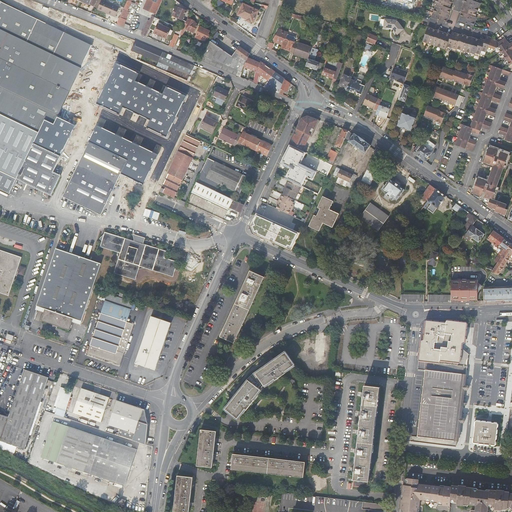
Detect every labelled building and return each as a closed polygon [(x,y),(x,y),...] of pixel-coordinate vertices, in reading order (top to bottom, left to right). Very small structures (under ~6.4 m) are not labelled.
[(86,0),(66,0),(86,10),(90,2),(86,0)] [(128,0),(118,26),(124,28),(130,13),(128,12),(133,0),(128,0)] [(162,0),(148,0),(145,9),(156,14),(162,0)] [(409,20),(411,12),(361,0),(350,0),(350,5),(356,7),(382,14),(393,17),(409,20)] [(435,0),(434,4),(436,4),(449,9),(451,4),(438,0),(435,0)] [(469,0),(465,0),(464,3),(479,8),(480,4),(476,2),(469,0)] [(477,13),(479,8),(464,3),(462,8),(477,13)] [(95,13),(112,21),(116,11),(99,4),(95,13)] [(449,9),(436,4),(434,9),(449,14),(450,9),(449,9)] [(175,8),(172,17),(183,21),(186,12),(175,8)] [(248,24),(250,25),(254,14),(239,8),(234,18),(244,22),(243,24),(247,26),(248,24)] [(462,13),(475,17),(477,13),(462,8),(460,12),(462,13)] [(447,18),(449,14),(434,9),(433,13),(447,18)] [(0,186),(8,191),(18,173),(56,192),(73,157),(82,160),(66,192),(103,211),(122,173),(127,174),(139,178),(185,85),(165,77),(140,66),(134,63),(137,57),(185,77),(189,69),(122,41),(120,45),(123,46),(120,53),(115,51),(96,43),(96,41),(72,31),(68,40),(42,30),(41,34),(21,26),(22,22),(25,16),(17,13),(13,22),(0,16),(0,186)] [(447,18),(433,13),(431,18),(445,23),(447,18)] [(475,22),(476,18),(475,17),(462,13),(460,17),(475,22)] [(145,28),(150,30),(155,17),(153,16),(151,21),(148,20),(145,28)] [(460,17),(459,22),(473,27),(475,22),(460,17)] [(198,25),(187,20),(183,29),(194,34),(198,25)] [(42,30),(22,22),(21,26),(41,34),(42,30)] [(387,39),(395,35),(390,25),(390,22),(384,22),(384,24),(378,23),(377,32),(384,33),(387,39)] [(210,33),(200,28),(196,37),(206,41),(210,33)] [(432,30),(428,28),(422,42),(427,44),(432,30)] [(286,39),(288,33),(279,30),(275,39),(284,43),(286,39)] [(432,46),(432,45),(437,31),(432,30),(427,44),(432,46)] [(116,39),(98,31),(97,33),(115,41),(116,39)] [(437,31),(432,45),(436,47),(441,32),(437,31)] [(149,32),(146,38),(154,41),(155,38),(156,35),(149,32)] [(436,47),(441,48),(446,34),(441,32),(436,47)] [(451,48),(456,34),(452,33),(451,36),(447,47),(451,49),(451,48)] [(446,34),(441,48),(445,50),(447,47),(451,36),(446,34)] [(456,49),(461,35),(457,34),(456,34),(451,48),(456,50),(456,49)] [(461,51),(466,36),(461,35),(456,49),(461,51)] [(176,36),(171,48),(174,49),(176,45),(178,39),(179,37),(176,36)] [(466,36),(461,51),(465,52),(470,38),(466,36)] [(486,53),(491,38),(486,36),(485,41),(481,51),(486,53)] [(368,47),(371,40),(371,39),(363,37),(360,47),(361,48),(362,46),(364,47),(365,46),(368,47)] [(470,53),(475,39),(471,37),(470,38),(465,52),(470,53)] [(295,52),(298,43),(286,39),(284,43),(282,47),(295,52)] [(480,40),(475,39),(470,53),(475,55),(475,53),(480,40)] [(475,53),(480,55),(481,51),(485,41),(480,39),(480,40),(475,53)] [(511,42),(509,45),(505,39),(496,44),(494,42),(493,42),(490,48),(494,49),(498,47),(509,62),(511,60),(511,42)] [(96,43),(115,51),(116,48),(97,40),(96,41),(96,43)] [(211,42),(199,59),(239,76),(241,72),(243,67),(246,58),(248,53),(240,47),(233,57),(211,42)] [(312,48),(312,47),(299,42),(298,43),(295,52),(295,53),(308,58),(312,48)] [(193,43),(188,55),(191,57),(195,50),(193,49),(196,44),(193,43)] [(320,71),(323,63),(314,60),(318,50),(312,48),(308,58),(306,66),(320,71)] [(258,63),(246,58),(243,67),(254,71),(258,63)] [(264,64),(259,61),(258,63),(254,71),(259,74),(264,64)] [(140,66),(165,77),(166,74),(141,64),(140,66)] [(283,79),(264,64),(259,74),(268,80),(263,87),(278,93),(283,79)] [(218,76),(194,66),(185,85),(139,178),(141,178),(139,182),(160,192),(187,134),(189,135),(191,132),(193,128),(218,76)] [(439,76),(452,81),(452,80),(464,84),(464,83),(470,86),(474,75),(468,73),(468,74),(456,69),(456,71),(443,66),(439,76)] [(509,77),(510,73),(490,66),(489,69),(488,69),(487,72),(487,73),(487,76),(485,75),(484,78),(485,79),(484,83),(483,82),(482,85),(483,86),(482,89),(480,89),(479,92),(480,93),(479,96),(478,96),(477,98),(478,100),(477,103),(475,103),(474,105),(475,107),(474,110),(473,110),(472,112),(473,114),(472,117),(470,116),(470,118),(470,120),(468,126),(466,128),(465,130),(460,128),(459,131),(460,132),(459,135),(457,135),(456,138),(457,139),(456,142),(454,142),(453,145),(465,149),(466,146),(474,148),(476,142),(469,139),(471,132),(479,135),(481,128),(489,131),(491,124),(484,121),(486,115),(494,117),(496,110),(489,108),(492,101),(499,104),(501,97),(494,94),(497,87),(504,90),(507,83),(499,80),(501,74),(509,77)] [(318,79),(332,84),(336,72),(333,71),(332,72),(322,68),(318,79)] [(249,75),(246,79),(255,83),(257,78),(249,75)] [(289,83),(283,79),(278,93),(281,94),(283,88),(286,89),(289,83)] [(343,92),(346,83),(339,80),(336,89),(343,92)] [(343,92),(342,93),(357,99),(361,88),(346,83),(343,92)] [(404,85),(398,99),(404,101),(410,87),(406,85),(404,85)] [(431,96),(455,105),(459,95),(435,86),(431,96)] [(227,95),(217,90),(210,104),(221,109),(227,95)] [(370,114),(373,115),(376,106),(366,102),(369,95),(366,93),(359,110),(369,114),(370,114)] [(252,105),(240,100),(235,109),(248,115),(252,105)] [(501,127),(498,134),(506,137),(505,141),(511,143),(511,100),(508,107),(511,108),(511,116),(506,114),(503,121),(511,124),(508,130),(501,127)] [(376,115),(387,119),(390,111),(379,106),(376,115)] [(439,111),(439,110),(428,106),(424,116),(436,120),(435,121),(443,124),(447,114),(439,111)] [(402,113),(397,126),(411,131),(417,116),(416,115),(412,113),(410,114),(409,116),(402,113)] [(289,145),(303,152),(319,120),(316,119),(308,116),(302,118),(289,145)] [(212,133),(217,123),(206,117),(201,128),(212,133)] [(238,143),(241,136),(238,134),(237,136),(224,129),(219,138),(232,145),(231,149),(234,150),(238,143)] [(348,131),(343,129),(335,146),(340,148),(344,139),(348,131)] [(348,141),(353,134),(348,131),(344,139),(348,141)] [(264,155),(269,145),(243,132),(241,136),(238,143),(264,155)] [(189,135),(187,134),(160,192),(174,198),(201,140),(194,137),(189,135)] [(370,147),(370,146),(363,140),(354,134),(353,134),(348,141),(348,142),(364,154),(370,147)] [(419,157),(425,162),(431,153),(431,152),(435,146),(425,138),(420,145),(419,144),(413,153),(419,157)] [(303,152),(289,145),(286,151),(280,164),(290,168),(285,179),(289,181),(300,186),(302,187),(307,176),(313,179),(316,172),(301,164),(303,159),(306,153),(303,152)] [(470,194),(501,216),(504,210),(506,204),(494,200),(499,187),(497,186),(503,168),(506,168),(510,156),(509,156),(510,153),(488,145),(482,162),(484,162),(483,164),(492,168),(488,180),(479,176),(478,178),(477,177),(470,194)] [(385,155),(376,150),(361,181),(371,185),(385,155)] [(333,151),(328,162),(333,164),(338,153),(333,151)] [(208,158),(205,165),(209,167),(207,171),(203,169),(200,175),(239,195),(247,178),(244,176),(242,175),(208,158)] [(353,175),(353,176),(337,168),(333,175),(339,178),(348,182),(346,186),(351,189),(357,176),(353,175)] [(141,178),(139,178),(127,174),(124,181),(137,186),(139,182),(141,178)] [(339,178),(336,183),(345,188),(346,186),(348,182),(339,178)] [(394,183),(389,180),(382,190),(386,193),(385,195),(391,199),(392,197),(397,200),(404,190),(400,187),(394,182),(394,183)] [(283,191),(285,191),(281,199),(280,202),(278,205),(276,209),(286,214),(288,210),(289,211),(293,204),(292,203),(300,186),(289,181),(288,185),(286,184),(283,191)] [(197,182),(192,192),(231,211),(232,209),(240,213),(244,205),(197,182)] [(422,198),(428,202),(436,190),(430,186),(422,198)] [(127,189),(124,196),(131,198),(134,191),(127,189)] [(423,208),(425,209),(429,204),(428,204),(429,203),(431,204),(430,205),(427,210),(432,214),(436,208),(437,209),(446,197),(436,190),(428,202),(426,204),(424,207),(423,208)] [(411,194),(400,209),(412,218),(425,201),(419,197),(417,199),(411,194)] [(316,217),(314,216),(309,227),(319,232),(323,224),(333,229),(339,215),(330,210),(334,202),(323,197),(318,209),(320,210),(316,217)] [(389,217),(370,204),(360,218),(379,231),(389,217)] [(461,211),(462,212),(464,210),(456,204),(452,209),(459,214),(461,211)] [(299,234),(257,214),(251,225),(254,234),(291,251),(299,234)] [(467,222),(472,226),(477,219),(472,216),(467,222)] [(355,225),(346,222),(344,228),(353,231),(355,225)] [(478,243),(484,235),(472,226),(466,234),(478,243)] [(492,233),(488,239),(495,244),(500,236),(496,234),(493,231),(492,233)] [(100,249),(120,255),(114,273),(135,280),(139,268),(173,278),(178,263),(164,259),(166,253),(105,234),(100,249)] [(495,244),(497,246),(503,238),(502,237),(500,236),(495,244)] [(497,258),(500,260),(511,244),(506,241),(503,238),(497,246),(499,247),(499,246),(503,248),(497,258)] [(491,272),(498,275),(511,255),(511,254),(511,244),(500,260),(497,263),(491,272)] [(44,310),(43,313),(40,321),(69,331),(72,323),(74,320),(80,322),(100,265),(55,250),(36,307),(44,310)] [(0,294),(8,297),(21,259),(0,251),(0,294)] [(435,261),(438,254),(432,252),(430,260),(435,261)] [(235,348),(265,283),(251,276),(221,342),(235,348)] [(487,279),(459,279),(459,281),(451,281),(451,295),(451,298),(459,298),(459,300),(470,300),(470,299),(477,299),(477,293),(487,279)] [(511,288),(484,289),(484,301),(511,299),(511,288)] [(99,314),(127,324),(131,312),(104,302),(99,314)] [(85,355),(119,366),(133,326),(127,324),(99,314),(85,355)] [(134,364),(137,365),(154,371),(170,324),(150,317),(134,364)] [(419,361),(446,364),(463,365),(463,366),(465,366),(466,361),(467,354),(461,350),(462,344),(463,343),(464,343),(466,333),(467,322),(447,320),(446,321),(445,323),(426,321),(424,335),(423,341),(421,340),(419,361)] [(266,388),(296,367),(284,351),(254,372),(246,379),(223,408),(239,421),(262,391),(266,388)] [(463,365),(446,364),(445,373),(427,371),(419,437),(457,441),(459,422),(459,417),(462,396),(465,366),(463,366),(463,365)] [(24,371),(8,417),(0,414),(0,441),(30,452),(42,416),(36,414),(40,402),(43,403),(47,392),(43,391),(47,381),(48,379),(24,371)] [(43,391),(47,392),(50,394),(53,383),(47,381),(43,391)] [(381,388),(365,386),(364,393),(361,393),(361,398),(363,398),(362,412),(359,412),(359,416),(361,417),(359,431),(357,430),(356,435),(359,435),(357,450),(355,449),(354,454),(357,454),(355,468),(352,468),(352,473),(355,473),(354,480),(368,482),(369,482),(381,388)] [(72,392),(59,388),(56,396),(59,397),(55,408),(65,411),(72,392)] [(72,414),(100,423),(108,400),(80,390),(72,414)] [(143,446),(149,427),(145,412),(116,403),(108,426),(132,434),(129,441),(143,446)] [(472,443),(494,446),(497,424),(492,423),(478,421),(475,421),(472,443)] [(121,487),(133,451),(66,428),(62,440),(50,436),(43,455),(55,459),(54,464),(121,487)] [(197,466),(212,468),(216,432),(201,430),(197,466)] [(0,441),(0,448),(26,463),(30,452),(0,441)] [(232,469),(304,478),(305,462),(233,453),(232,469)] [(173,511),(181,511),(188,511),(192,477),(176,475),(173,511)] [(450,486),(444,485),(444,487),(417,484),(418,479),(407,478),(406,485),(403,485),(402,494),(403,494),(403,499),(402,499),(401,508),(402,508),(401,511),(416,511),(417,508),(419,508),(420,499),(437,500),(437,502),(442,502),(442,504),(449,504),(449,500),(450,486)] [(354,480),(353,487),(367,489),(368,482),(354,480)] [(511,511),(511,493),(509,493),(509,492),(504,491),(504,490),(497,490),(489,490),(489,491),(471,488),(471,487),(466,486),(458,485),(455,485),(450,485),(450,486),(449,500),(454,501),(457,501),(456,504),(463,504),(463,503),(474,505),(474,510),(470,510),(470,511),(511,511)]
